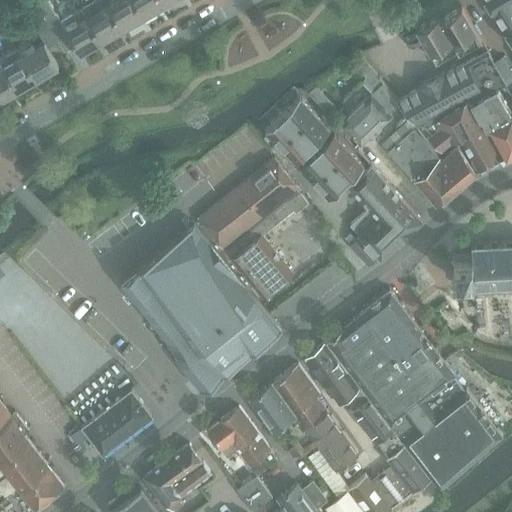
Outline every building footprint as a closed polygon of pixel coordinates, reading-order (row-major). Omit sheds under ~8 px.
[(64,51),(75,45),(80,54),(102,41),(83,7),(61,20),(49,0),(33,0),(44,19),(45,18),(58,41),(64,51)] [(102,41),(123,29),(106,0),(94,0),(83,7),(102,41)] [(134,0),(106,0),(123,29),(144,16),(134,0)] [(134,0),(144,16),(164,4),(161,0),(134,0)] [(503,26),(502,26),(511,41),(511,0),(485,0),(495,14),(496,13),(503,26)] [(462,6),(441,18),(439,14),(438,15),(460,52),(482,39),(462,6)] [(436,61),(457,49),(459,52),(460,52),(438,15),(427,22),(417,27),(436,61)] [(33,44),(23,49),(25,53),(23,54),(18,45),(17,45),(37,79),(59,66),(48,47),(58,41),(45,18),(44,19),(34,24),(44,41),(35,47),(33,44)] [(0,65),(15,92),(37,79),(17,45),(0,55),(0,65)] [(418,87),(397,99),(427,134),(441,150),(452,141),(460,136),(473,159),(479,168),(491,162),(501,156),(502,157),(503,158),(511,152),(511,114),(497,88),(507,83),(487,50),(445,73),(418,87)] [(362,57),(355,64),(366,77),(364,79),(375,91),(340,122),(361,145),(393,116),(389,112),(399,103),(384,83),(362,57)] [(0,100),(15,92),(0,65),(0,100)] [(336,106),(316,85),(308,93),(328,114),(336,106)] [(330,127),(300,95),(265,127),(295,160),(330,127)] [(462,182),(475,171),(457,145),(441,158),(413,127),(387,149),(414,180),(413,180),(436,205),(453,190),(462,182)] [(334,131),(299,164),(329,197),(364,164),(334,131)] [(200,217),(201,219),(196,223),(244,281),(248,277),(263,295),(293,271),(263,234),(293,209),(306,199),(296,186),(298,184),(275,156),(200,217)] [(372,164),(350,184),(370,206),(351,224),(360,234),(350,244),(369,264),(379,255),(381,257),(392,247),(402,238),(422,219),(372,164)] [(244,281),(196,223),(195,222),(188,228),(121,282),(185,360),(181,363),(188,371),(194,378),(197,376),(203,384),(270,328),(267,324),(274,318),(245,284),(246,283),(244,281)] [(474,289),(511,286),(511,238),(471,240),(472,254),(457,255),(453,252),(450,255),(454,258),(454,266),(455,273),(452,277),(454,279),(457,276),(458,286),(460,288),(473,287),(474,289)] [(362,312),(326,340),(404,442),(406,440),(433,477),(438,484),(503,434),(466,387),(465,388),(455,375),(456,374),(390,288),(362,310),(362,312)] [(404,442),(326,340),(305,356),(338,399),(343,395),(353,408),(352,409),(388,455),(404,442)] [(297,362),(273,380),(307,424),(328,409),(318,396),(318,397),(317,396),(321,393),(297,362)] [(250,398),(273,430),(294,415),(271,382),(250,398)] [(81,426),(103,455),(128,436),(154,416),(132,387),(81,426)] [(0,401),(0,462),(34,506),(63,483),(24,432),(29,428),(23,421),(17,413),(12,417),(0,401)] [(222,417),(206,429),(221,449),(221,448),(227,456),(238,449),(243,445),(259,433),(239,405),(222,417)] [(342,428),(328,409),(307,424),(323,446),(308,456),(337,496),(349,487),(337,469),(339,467),(340,468),(361,452),(342,428)] [(243,445),(238,449),(256,474),(262,470),(277,459),(259,433),(243,445)] [(410,488),(413,492),(433,477),(406,440),(404,442),(388,455),(386,457),(393,466),(387,471),(385,468),(378,473),(380,476),(374,480),(367,471),(349,486),(350,487),(369,511),(386,511),(394,506),(392,503),(410,488)] [(203,461),(192,446),(189,442),(144,476),(166,505),(174,510),(183,503),(178,496),(211,472),(203,461)] [(292,457),(302,455),(295,445),(287,450),(292,457)] [(272,496),(257,474),(238,487),(253,509),(256,507),(268,499),(272,496)] [(278,498),(284,505),(289,511),(318,511),(315,507),(327,499),(326,498),(314,482),(314,481),(313,480),(302,489),(298,484),(298,483),(297,482),(277,497),(278,498)] [(158,511),(141,488),(137,490),(133,485),(108,504),(111,509),(112,511),(113,510),(113,511),(158,511)] [(327,505),(332,511),(369,511),(350,487),(327,505)] [(268,499),(256,507),(259,511),(262,511),(272,505),(268,499)]
